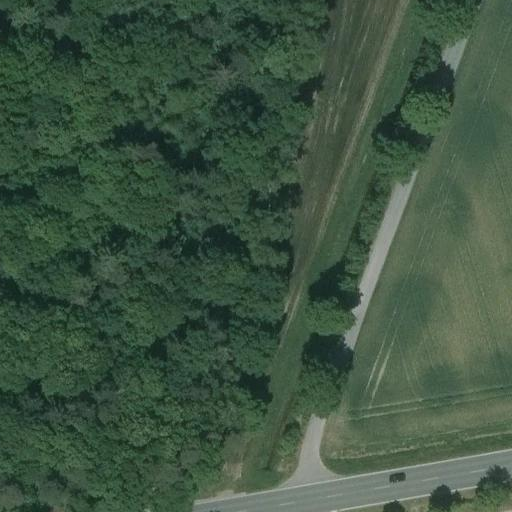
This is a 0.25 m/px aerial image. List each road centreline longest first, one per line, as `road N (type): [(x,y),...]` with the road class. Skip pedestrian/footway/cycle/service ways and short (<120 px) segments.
road 1 (track): [(471,0),(312,444),(318,511)]
road 2 (primary): [(511,465),(240,511)]
